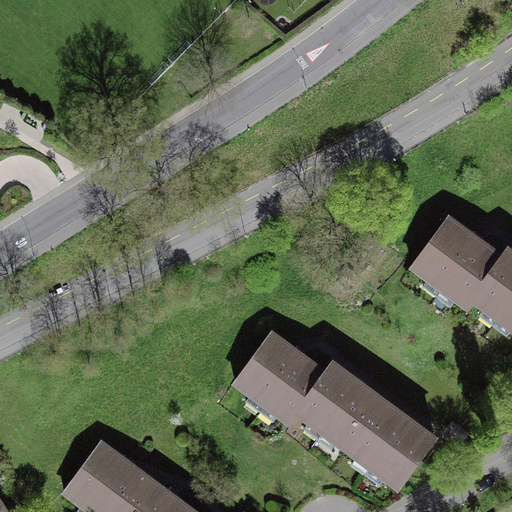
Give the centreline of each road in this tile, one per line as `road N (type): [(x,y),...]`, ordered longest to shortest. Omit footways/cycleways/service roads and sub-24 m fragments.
road 1 (residential): [(0,333),(389,132),(511,55)]
road 2 (residential): [(378,0),(229,107),(0,247)]
